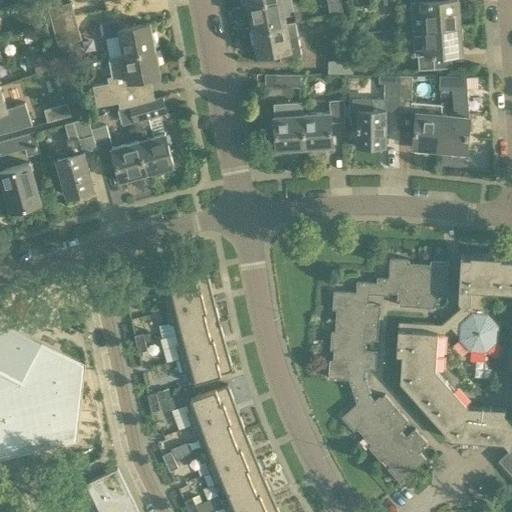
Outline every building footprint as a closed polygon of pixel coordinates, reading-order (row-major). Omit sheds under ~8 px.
[(269,0),(249,4),(254,29),(287,23),(282,0),(269,0)] [(423,14),(424,27),(460,25),(457,0),(413,0),(415,15),(423,14)] [(343,13),(343,12),(341,1),(328,3),(330,15),(343,13)] [(48,8),(51,21),(75,15),(71,2),(48,8)] [(29,15),(32,26),(46,23),(42,11),(29,15)] [(75,15),(51,21),(58,46),(81,39),(75,15)] [(124,55),(155,49),(150,23),(120,29),(118,20),(99,23),(102,38),(120,35),(124,55)] [(287,23),(254,29),(259,55),(279,51),(281,60),(301,57),(295,21),(287,23)] [(365,21),(354,21),(355,31),(365,31),(365,21)] [(46,23),(32,26),(35,38),(49,34),(46,23)] [(460,25),(424,27),(416,28),(419,69),(452,67),(451,53),(462,52),(460,25)] [(119,108),(129,106),(154,99),(150,76),(160,75),(155,49),(124,55),(108,58),(111,74),(107,75),(108,81),(92,84),(96,106),(118,101),(119,108)] [(352,74),(352,61),(328,60),(328,74),(352,74)] [(357,70),(371,71),(371,60),(357,60),(357,70)] [(300,74),(275,74),(275,87),(301,87),(300,74)] [(399,111),(399,110),(399,75),(380,75),(380,83),(385,83),(385,96),(373,96),(373,109),(358,109),(358,144),(387,144),(387,111),(399,111)] [(412,76),(399,75),(399,110),(413,110),(417,110),(413,147),(440,149),(442,114),(441,114),(441,102),(413,100),(412,76)] [(455,115),(442,114),(440,149),(466,152),(469,117),(466,76),(440,76),(440,89),(452,90),(455,115)] [(163,96),(154,99),(129,106),(134,121),(167,112),(163,96)] [(277,150),(306,148),(303,113),(302,100),(274,102),(277,150)] [(330,112),(303,113),(306,148),(333,146),(331,122),(345,121),(345,100),(329,101),(330,112)] [(47,122),(71,116),(67,103),(44,109),(47,122)] [(97,147),(92,128),(91,128),(88,117),(64,124),(68,139),(66,139),(70,156),(58,159),(68,196),(94,189),(84,151),(97,147)] [(92,128),(97,147),(103,167),(117,163),(122,180),(148,173),(139,140),(112,148),(105,124),(92,128)] [(40,152),(34,132),(0,141),(0,155),(25,149),(27,156),(40,152)] [(165,133),(139,140),(148,173),(175,166),(168,143),(172,142),(169,133),(166,134),(165,133)] [(184,160),(196,156),(191,137),(179,140),(184,160)] [(0,171),(0,172),(11,211),(40,203),(29,163),(0,171)] [(464,251),(462,251),(459,297),(462,304),(441,324),(398,321),(395,355),(401,355),(399,382),(450,440),(502,444),(510,449),(499,459),(511,474),(511,256),(511,257),(511,255),(510,255),(510,257),(502,256),(502,254),(472,252),(472,254),(464,253),(464,251)] [(377,277),(377,282),(376,292),(389,293),(399,294),(398,305),(416,306),(419,259),(390,257),(389,278),(377,277)] [(449,261),(419,259),(416,306),(433,308),(434,295),(446,295),(449,261)] [(163,284),(166,296),(163,296),(167,310),(214,297),(208,274),(163,284)] [(376,292),(377,282),(357,281),(356,292),(334,291),(333,310),(336,310),(335,321),(378,324),(380,306),(368,305),(368,295),(389,296),(389,293),(376,292)] [(126,292),(128,301),(137,299),(135,290),(126,292)] [(214,297),(167,310),(171,324),(174,323),(176,334),(220,322),(214,297)] [(378,324),(335,321),(335,331),(331,331),(330,350),(334,350),(365,351),(366,340),(377,341),(378,324)] [(220,322),(176,334),(179,344),(175,345),(180,359),(226,345),(220,322)] [(0,452),(9,450),(10,454),(25,450),(38,448),(37,445),(73,437),(81,369),(0,326),(0,452)] [(146,341),(144,333),(135,335),(137,343),(146,341)] [(137,343),(139,351),(147,349),(146,341),(137,343)] [(226,345),(180,359),(184,372),(186,371),(189,383),(233,370),(226,345)] [(349,379),(352,391),(369,386),(366,380),(364,380),(364,370),(375,370),(377,352),(365,351),(334,350),(333,360),(329,360),(328,378),(349,379)] [(185,399),(189,410),(187,411),(192,425),(237,408),(228,384),(185,399)] [(371,393),(369,386),(352,391),(355,404),(341,416),(354,430),(356,428),(364,437),(397,408),(385,394),(377,402),(370,394),(371,393)] [(157,391),(160,400),(171,396),(169,388),(157,391)] [(158,401),(157,392),(148,394),(150,402),(158,401)] [(158,401),(160,409),(162,408),(163,412),(180,406),(177,395),(158,401)] [(150,402),(152,411),(160,409),(158,401),(150,402)] [(237,408),(192,425),(197,438),(200,437),(203,447),(245,431),(237,408)] [(408,421),(397,408),(364,437),(371,444),(369,446),(381,460),(383,458),(407,436),(400,429),(408,421)] [(416,429),(407,436),(383,458),(390,466),(388,468),(399,481),(426,458),(419,450),(427,442),(416,429)] [(245,431),(203,447),(207,457),(204,458),(210,472),(254,454),(245,431)] [(170,449),(174,459),(190,452),(186,442),(170,449)] [(174,459),(171,451),(163,455),(166,462),(174,459)] [(254,454),(210,472),(215,485),(218,484),(222,494),(263,477),(254,454)] [(166,462),(170,470),(178,466),(174,459),(166,462)] [(85,479),(100,511),(139,511),(117,464),(85,479)] [(263,477),(222,494),(226,503),(223,505),(226,511),(242,511),(273,499),(263,477)] [(196,504),(192,497),(184,500),(188,508),(196,504)] [(278,511),(273,499),(242,511),(278,511)]
